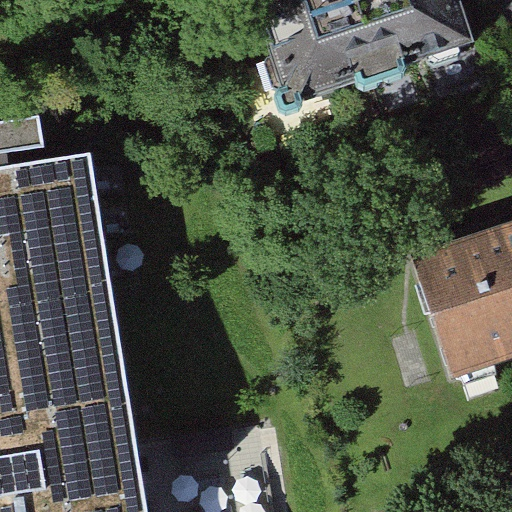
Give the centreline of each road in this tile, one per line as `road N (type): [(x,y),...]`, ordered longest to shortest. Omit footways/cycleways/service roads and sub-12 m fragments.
road 1 (motorway): [(138,0),(152,36),(249,511)]
road 2 (motorway): [(105,0),(216,511)]
road 3 (motorway): [(343,267),(328,0)]
road 4 (motorway): [(407,511),(343,267)]
road 5 (motorway): [(378,511),(343,267)]
